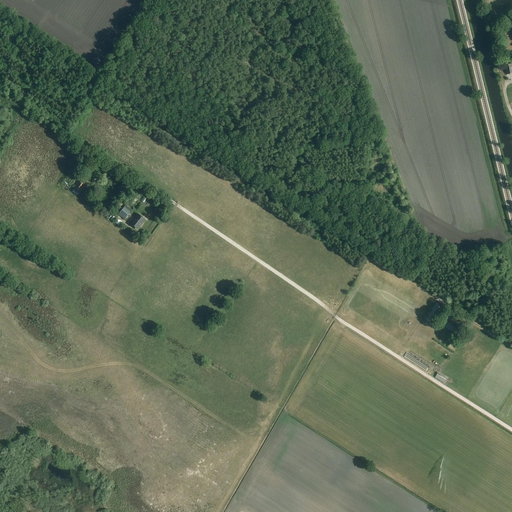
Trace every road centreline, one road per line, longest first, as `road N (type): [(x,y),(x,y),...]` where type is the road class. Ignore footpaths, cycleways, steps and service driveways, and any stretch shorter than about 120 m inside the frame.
road 1 (track): [(22,105),(511,429)]
road 2 (track): [(0,316),(39,361),(67,372),(123,362),(256,444),(218,511)]
road 3 (tertiary): [(511,216),(459,0)]
